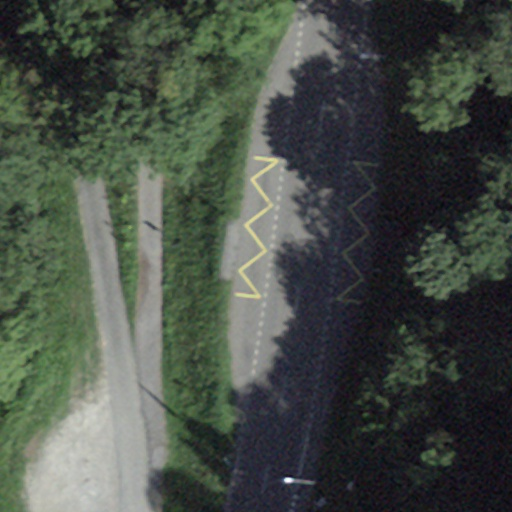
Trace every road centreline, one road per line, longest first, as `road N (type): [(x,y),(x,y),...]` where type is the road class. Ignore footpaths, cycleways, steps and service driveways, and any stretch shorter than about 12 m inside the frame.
road 1 (unclassified): [(134,511),(134,410),(51,0)]
road 2 (secondary): [(338,0),(288,363),(258,511)]
road 3 (track): [(134,410),(148,305),(147,0)]
